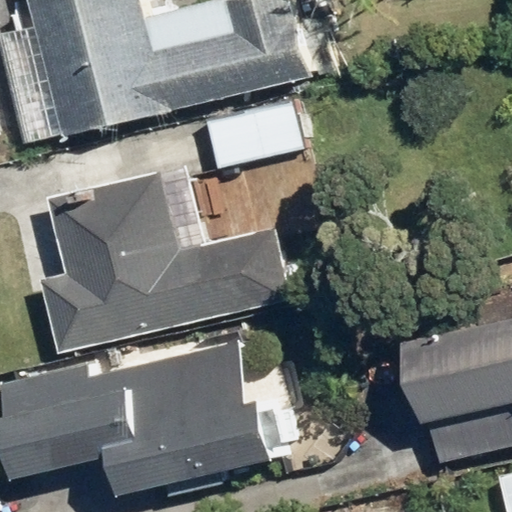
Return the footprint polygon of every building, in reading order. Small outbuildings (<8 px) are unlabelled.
[(207,0),(172,8),(170,0),(47,0),(76,132),(348,73),(331,0),(207,0)] [(312,96),(222,117),(233,166),(324,145),(312,96)] [(196,238),(179,167),(56,199),(75,275),(59,279),(76,350),(336,287),(317,209),(196,238)] [(511,317),(402,342),(429,462),(511,443),(511,317)] [(120,499),(293,460),(276,388),(244,396),(233,347),(89,380),(85,361),(0,380),(0,416),(15,482),(111,460),(120,499)] [(511,511),(511,475),(497,478),(503,511),(511,511)] [(426,511),(423,496),(345,511),(426,511)]
